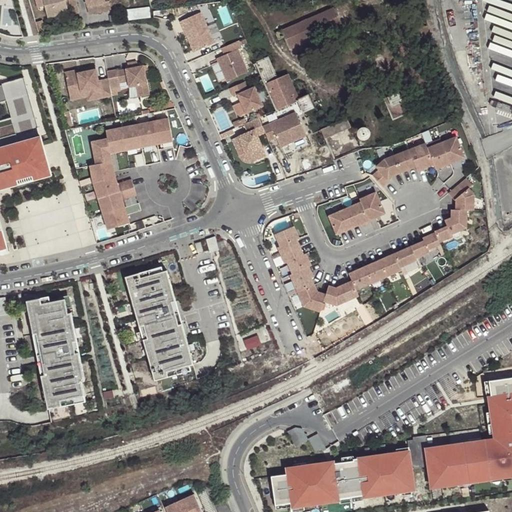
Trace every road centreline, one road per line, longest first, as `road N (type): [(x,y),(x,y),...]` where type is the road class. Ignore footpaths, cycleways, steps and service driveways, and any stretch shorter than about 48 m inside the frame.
road 1 (residential): [(236,210),(160,48),(137,37),(19,53),(0,48)]
road 2 (residential): [(0,277),(69,264),(236,210)]
road 3 (residential): [(304,417),(332,436),(511,325)]
road 4 (residential): [(297,191),(323,253),(333,259),(412,224),(417,202)]
road 5 (residential): [(295,347),(236,210)]
road 6 (residential): [(304,417),(266,423),(239,446),(232,467),(244,511)]
